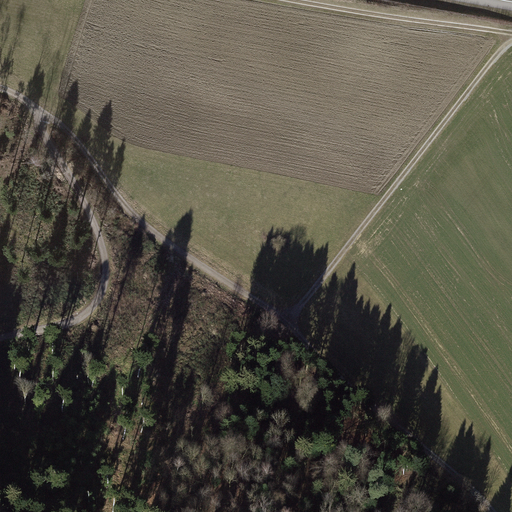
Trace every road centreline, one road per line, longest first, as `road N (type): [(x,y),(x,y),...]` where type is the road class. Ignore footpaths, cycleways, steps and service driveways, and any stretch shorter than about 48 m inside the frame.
road 1 (track): [(494,511),(286,323),(130,209),(65,128),(0,90)]
road 2 (track): [(0,189),(47,116),(97,227),(108,272),(88,312),(0,339)]
road 3 (track): [(286,323),(511,39)]
road 4 (track): [(288,0),(511,33)]
